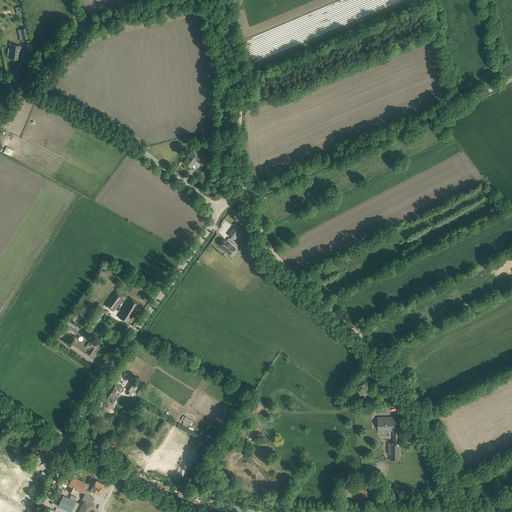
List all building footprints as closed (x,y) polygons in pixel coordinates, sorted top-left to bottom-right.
[(21,6),(14,8),(16,15),(23,13),(21,6)] [(10,49),(8,48),(7,55),(9,55),(9,57),(19,59),(21,46),(11,45),(10,49)] [(184,162),(191,167),(196,161),(202,165),(206,160),(193,150),(184,162)] [(234,209),(234,211),(240,221),(245,218),(238,207),(234,209)] [(236,235),(240,230),(234,226),(228,235),(232,238),(234,234),(236,235)] [(235,248),(224,239),(219,245),(222,248),(222,249),(230,255),(235,248)] [(121,278),(128,283),(131,278),(123,273),(121,278)] [(124,295),(116,290),(105,305),(113,311),(124,295)] [(140,303),(135,301),(130,298),(118,317),(128,323),(135,311),(140,303)] [(93,319),(89,325),(94,328),(101,318),(99,316),(98,318),(95,316),(93,320),(93,319)] [(98,351),(97,350),(96,349),(98,345),(93,342),(90,346),(92,348),(90,351),(90,350),(88,354),(94,357),(98,351)] [(133,379),(132,382),(127,390),(132,393),(135,389),(136,389),(138,386),(136,384),(137,382),(133,379)] [(113,381),(104,396),(103,397),(109,401),(113,403),(118,396),(114,394),(117,389),(120,392),(123,387),(113,381)] [(250,405),(252,411),(259,412),(262,406),(260,401),(253,400),(250,405)] [(378,417),(378,429),(378,432),(393,431),(393,443),(388,443),(389,454),(391,454),(391,460),(400,459),(399,442),(399,441),(407,441),(407,443),(420,442),(420,434),(405,434),(405,435),(402,435),(402,434),(399,434),(398,428),(399,428),(399,417),(378,417)] [(50,458),(55,450),(36,438),(33,442),(28,452),(31,454),(33,450),(34,451),(35,449),(46,456),(50,458)] [(67,476),(63,482),(68,485),(71,487),(69,491),(72,493),(74,488),(84,493),(85,489),(83,488),(84,488),(84,487),(86,484),(84,482),(72,476),(71,478),(67,476)] [(29,483),(24,480),(19,489),(24,492),(21,497),(29,502),(39,484),(31,479),(29,483)] [(101,496),(106,485),(103,483),(96,480),(92,487),(93,487),(90,491),(101,496)] [(91,511),(94,506),(91,504),(94,498),(85,494),(82,499),(85,501),(79,511),(91,511)] [(71,511),(76,502),(63,495),(58,506),(69,511),(71,511)]
